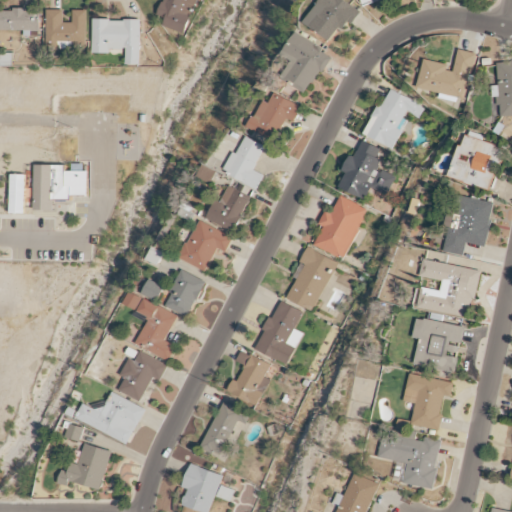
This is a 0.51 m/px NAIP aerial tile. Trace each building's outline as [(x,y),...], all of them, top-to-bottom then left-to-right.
[(163,27),(186,34),(197,0),(163,0),(159,16),(166,18),(163,27)] [(361,12),(343,0),(319,0),(304,23),(331,42),(346,21),(352,25),(361,12)] [(0,30),(39,31),(40,16),(30,15),(30,10),(0,9),(0,30)] [(86,11),(72,10),(72,23),(63,23),(63,10),(46,10),(46,45),(71,45),(71,41),(86,41),(86,11)] [(141,20),(92,19),(92,52),(126,52),(125,65),(140,65),(141,20)] [(330,53),(294,34),(282,56),(291,61),(281,79),(308,94),(330,53)] [(419,88),(440,93),(440,97),(444,98),(444,99),(463,104),(475,53),(458,50),(454,68),(425,61),(419,88)] [(511,62),(497,63),(499,86),(495,86),(498,118),(511,116),(511,62)] [(394,149),(410,115),(419,119),(424,107),(387,89),(366,135),(394,149)] [(294,122),(301,107),(274,94),(269,103),(262,100),(249,128),(277,142),(287,119),(294,122)] [(450,178),(491,190),(503,147),(462,135),(450,178)] [(265,145),(242,136),(226,175),(259,189),(265,175),(255,170),(265,145)] [(339,188),(367,200),(370,194),(384,200),(395,176),(377,168),(381,160),(376,158),(381,149),(362,140),(354,158),(350,156),(343,171),(346,172),(339,188)] [(34,211),(54,211),(54,201),(71,202),(71,195),(88,195),(88,171),(66,171),(66,165),(34,165),(34,211)] [(25,214),(25,175),(11,175),(10,214),(25,214)] [(206,220),(235,233),(250,197),(227,187),(220,204),(214,201),(206,220)] [(442,252),(464,256),(466,243),(486,247),(494,203),(453,194),(442,252)] [(344,260),(367,209),(339,196),(332,213),(326,211),(319,225),(324,227),(315,246),(344,260)] [(216,249),(226,253),(233,236),(196,221),(180,260),(207,271),(216,249)] [(147,260),(158,265),(164,253),(153,247),(147,260)] [(314,312),(337,262),(307,248),(293,277),(297,279),(287,300),(314,312)] [(421,288),(417,309),(471,318),(480,270),(422,260),(419,277),(442,281),(440,291),(421,288)] [(190,318),(204,280),(179,271),(165,308),(190,318)] [(158,301),(164,287),(150,280),(143,294),(158,301)] [(177,315),(129,294),(123,306),(149,317),(136,345),(170,360),(176,346),(165,342),(177,315)] [(302,311),(278,301),(257,351),(289,365),(303,333),(294,330),(302,311)] [(414,365),(456,373),(459,356),(457,356),(459,345),(462,345),(465,327),(416,318),(412,339),(419,340),(414,365)] [(270,380),(265,378),(271,364),(241,351),(236,363),(245,367),(239,382),(234,380),(228,393),(259,406),(270,380)] [(153,377),(161,381),(168,365),(139,352),(135,361),(128,358),(121,376),(126,378),(119,392),(142,402),(153,377)] [(439,431),(445,396),(451,397),(453,383),(409,374),(404,401),(416,403),(411,426),(439,431)] [(130,444),(145,408),(108,392),(100,411),(83,404),(76,420),(130,444)] [(241,423),(246,425),(250,415),(223,402),(202,450),(224,460),(241,423)] [(66,438),(80,441),(83,428),(69,424),(66,438)] [(378,458),(408,463),(404,484),(434,489),(442,441),(424,438),(423,441),(413,440),(413,436),(383,431),(378,458)] [(111,451),(84,444),(79,465),(71,463),(69,472),(62,470),(59,484),(69,486),(70,482),(102,490),(111,451)] [(183,487),(188,489),(183,506),(202,511),(210,511),(222,475),(190,465),(183,487)] [(367,511),(379,484),(354,474),(345,496),(337,493),(333,504),(340,507),(337,511),(367,511)] [(234,491),(221,486),(217,497),(230,502),(234,491)]
